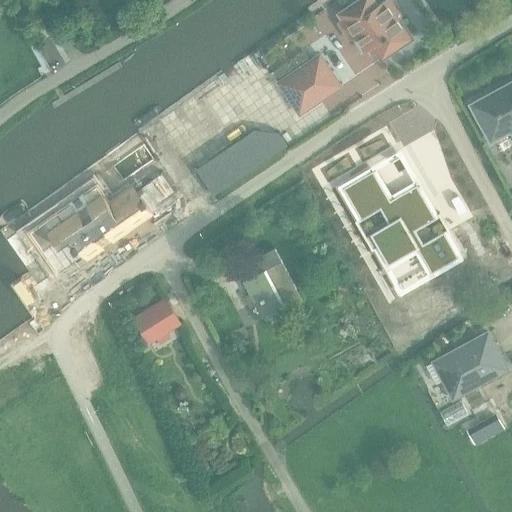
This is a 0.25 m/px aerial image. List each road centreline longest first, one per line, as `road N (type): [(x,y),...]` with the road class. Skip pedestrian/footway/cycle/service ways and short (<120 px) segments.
road 1 (residential): [(52,332),(511,21)]
road 2 (unclassified): [(189,0),(0,125)]
